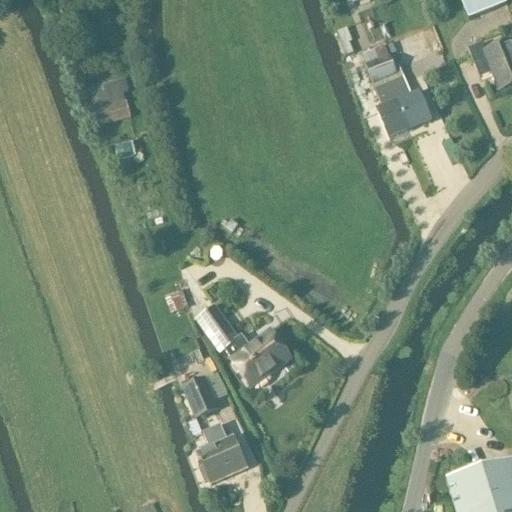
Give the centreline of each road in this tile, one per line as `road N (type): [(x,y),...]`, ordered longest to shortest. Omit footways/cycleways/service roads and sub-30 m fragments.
road 1 (unclassified): [(288,511),(433,243),(511,150)]
road 2 (tertiary): [(409,511),(459,336),(511,255)]
